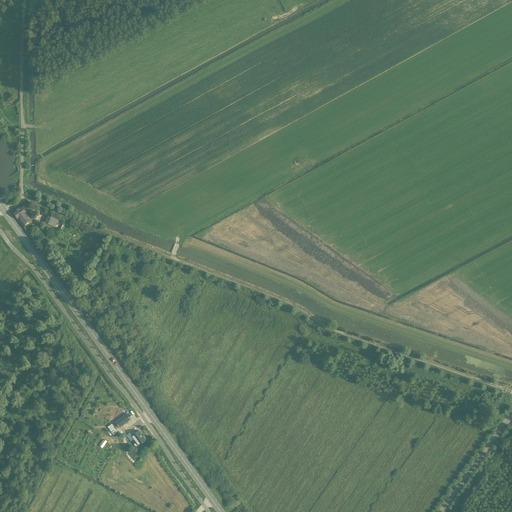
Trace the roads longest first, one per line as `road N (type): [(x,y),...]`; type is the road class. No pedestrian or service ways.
road 1 (secondary): [(219,511),(5,211)]
road 2 (unclassified): [(5,211),(21,191),(24,0)]
